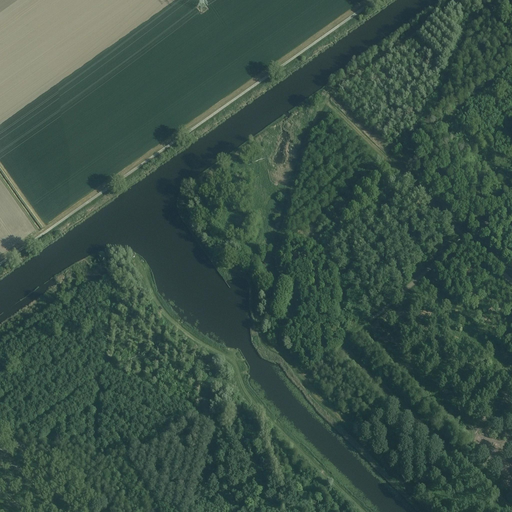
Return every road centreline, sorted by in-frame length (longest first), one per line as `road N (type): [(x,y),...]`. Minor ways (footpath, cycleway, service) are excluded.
road 1 (track): [(429,511),(267,339),(293,315),(293,286),(276,260),(325,97),(462,0)]
road 2 (track): [(303,379),(511,198)]
road 3 (track): [(511,284),(325,97)]
road 4 (track): [(362,511),(246,394),(232,358),(215,354)]
road 5 (track): [(464,0),(465,19),(441,82),(381,153)]
road 6 (track): [(267,339),(250,272),(229,267),(195,229)]
